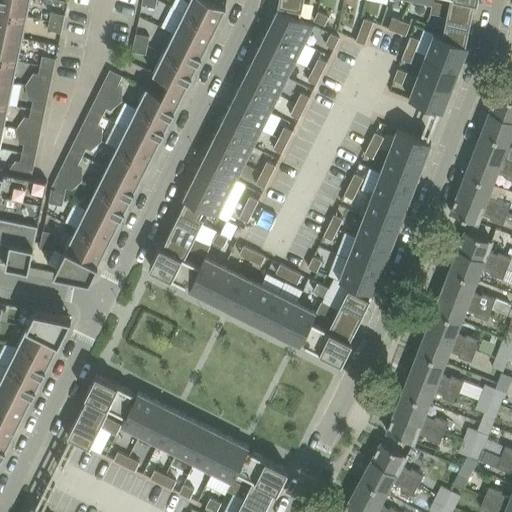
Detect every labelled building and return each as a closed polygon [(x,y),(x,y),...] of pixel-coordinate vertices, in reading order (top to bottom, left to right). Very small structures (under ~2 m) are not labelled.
[(0,0),(0,9),(27,15),(30,0),(0,0)] [(188,0),(189,1),(183,11),(216,27),(226,6),(213,0),(188,0)] [(279,0),(278,8),(279,6),(300,17),(303,0),(279,0)] [(436,0),(433,0),(431,11),(439,13),(442,1),(436,0)] [(447,15),(443,34),(466,43),(474,0),(450,0),(450,3),(447,15)] [(442,1),(439,13),(447,15),(450,3),(442,1)] [(278,8),(270,24),(305,42),(314,23),(300,17),(279,6),(278,8)] [(0,9),(0,32),(23,37),(27,15),(0,9)] [(319,10),(314,18),(325,23),(329,15),(319,10)] [(52,11),(50,19),(63,22),(65,13),(52,11)] [(216,27),(183,11),(173,31),(206,47),(216,27)] [(393,15),(388,26),(397,30),(402,19),(393,15)] [(365,16),(361,28),(369,31),(374,20),(365,16)] [(48,28),(62,31),(63,22),(50,19),(48,28)] [(402,19),(397,30),(406,33),(411,22),(402,19)] [(270,24),(262,41),(297,59),(305,42),(270,24)] [(361,28),(356,39),(365,42),(369,31),(361,28)] [(206,47),(173,31),(163,51),(196,67),(206,47)] [(331,31),(326,42),(334,46),(340,36),(331,31)] [(435,31),(426,53),(460,66),(468,44),(466,43),(443,34),(435,31)] [(0,32),(0,54),(18,59),(23,37),(0,32)] [(148,44),(150,35),(136,32),(134,41),(148,44)] [(411,34),(406,46),(415,49),(420,38),(411,34)] [(146,52),(148,44),(134,41),(133,50),(146,52)] [(262,41),(253,59),(288,76),(297,59),(262,41)] [(406,46),(402,57),(411,60),(415,49),(406,46)] [(168,122),(179,101),(182,95),(185,88),(196,67),(163,51),(153,72),(169,80),(166,86),(162,93),(147,85),(136,106),(168,122)] [(426,53),(418,74),(452,87),(460,66),(426,53)] [(0,54),(0,77),(14,81),(18,59),(0,54)] [(43,54),(41,63),(54,66),(56,57),(43,54)] [(319,56),(314,67),(322,71),(327,61),(319,56)] [(253,59),(245,76),(279,93),(288,76),(253,59)] [(39,72),(53,75),(54,66),(41,63),(39,72)] [(314,67),(308,78),(317,82),(322,71),(314,67)] [(398,67),(394,78),(403,82),(407,70),(398,67)] [(123,74),(110,68),(106,76),(119,82),(123,74)] [(418,74),(409,97),(443,110),(452,87),(418,74)] [(245,76),(236,93),(271,110),(279,93),(245,76)] [(0,77),(0,100),(9,103),(14,81),(0,77)] [(302,91),(296,102),(305,106),(310,95),(302,91)] [(511,97),(497,92),(489,112),(511,119),(511,97)] [(236,93),(228,110),(262,127),(271,110),(236,93)] [(34,98),(32,107),(45,110),(47,101),(34,98)] [(0,100),(0,123),(5,125),(9,103),(0,100)] [(107,106),(94,100),(90,108),(103,114),(107,106)] [(296,102),(291,112),(300,117),(305,106),(296,102)] [(168,122),(136,106),(126,126),(158,142),(168,122)] [(30,116),(43,119),(45,110),(32,107),(30,116)] [(99,122),(103,114),(90,108),(86,116),(99,122)] [(228,110),(219,127),(254,145),(262,127),(228,110)] [(481,133),(474,151),(511,166),(511,145),(508,144),(509,140),(511,141),(511,119),(489,112),(482,130),(481,133)] [(285,125),(279,136),(288,140),(293,129),(285,125)] [(116,146),(148,162),(158,142),(126,126),(116,146)] [(219,127),(210,145),(245,162),(254,145),(219,127)] [(398,127),(389,149),(423,162),(432,140),(398,127)] [(376,130),(370,141),(379,146),(384,135),(376,130)] [(279,136),(274,147),(282,151),(288,140),(279,136)] [(87,146),(74,140),(70,148),(83,154),(87,146)] [(370,141),(365,152),(373,156),(379,146),(370,141)] [(24,142),(23,151),(36,154),(38,145),(24,142)] [(210,145),(202,162),(236,179),(245,162),(210,145)] [(106,166),(138,182),(148,162),(116,146),(106,166)] [(79,162),(83,154),(70,148),(66,156),(79,162)] [(389,149),(381,171),(415,184),(423,162),(389,149)] [(21,160),(34,163),(36,154),(23,151),(21,160)] [(511,166),(474,151),(466,171),(459,191),(507,210),(511,200),(506,198),(498,196),(498,198),(488,194),(492,184),(493,181),(497,170),(507,174),(506,176),(511,178),(511,166)] [(268,160),(262,170),(271,175),(276,164),(268,160)] [(202,162),(193,179),(228,196),(236,179),(202,162)] [(96,186),(128,202),(138,182),(106,166),(96,186)] [(0,259),(30,266),(47,179),(0,169),(0,259)] [(262,170),(257,181),(265,185),(271,175),(262,170)] [(355,171),(350,182),(359,186),(364,176),(355,171)] [(369,189),(368,190),(407,205),(415,184),(381,171),(373,191),(369,189)] [(193,179),(184,197),(187,198),(204,207),(219,214),(228,196),(193,179)] [(350,182),(345,193),(353,197),(359,186),(350,182)] [(66,186),(53,183),(51,192),(65,195),(66,186)] [(128,202),(96,186),(86,206),(118,222),(128,202)] [(368,190),(360,211),(398,226),(407,205),(368,190)] [(507,210),(459,191),(451,211),(478,221),(481,212),(491,215),(490,218),(503,222),(507,210)] [(63,204),(65,195),(51,192),(49,201),(63,204)] [(250,194),(245,205),(254,209),(259,198),(250,194)] [(187,198),(163,244),(185,255),(189,246),(195,236),(204,216),(200,214),(204,207),(187,198)] [(245,205),(240,216),(248,220),(254,209),(245,205)] [(118,222),(86,206),(76,226),(108,242),(118,222)] [(364,214),(356,234),(390,247),(398,226),(360,211),(360,212),(364,214)] [(335,212),(329,223),(338,227),(343,217),(335,212)] [(329,223),(324,234),(333,238),(338,227),(329,223)] [(108,242),(76,226),(66,246),(98,262),(108,242)] [(57,232),(43,229),(42,238),(55,241),(57,232)] [(492,239),(484,236),(465,229),(457,249),(506,268),(507,266),(511,267),(511,255),(498,251),(498,253),(488,249),(492,239)] [(217,230),(213,239),(224,244),(228,236),(217,230)] [(356,234),(348,256),(382,269),(390,247),(356,234)] [(195,236),(189,246),(197,250),(203,240),(195,236)] [(55,241),(42,238),(40,247),(53,250),(55,241)] [(203,240),(197,250),(206,254),(211,244),(203,240)] [(161,243),(150,265),(186,283),(191,285),(189,287),(208,297),(225,264),(206,254),(201,263),(197,261),(185,255),(163,244),(161,243)] [(244,244),(240,252),(251,258),(255,249),(244,244)] [(91,278),(98,262),(66,246),(54,271),(91,278)] [(255,249),(251,258),(261,263),(266,254),(255,249)] [(506,268),(457,249),(450,269),(442,288),(492,307),(508,313),(511,303),(482,292),(482,293),(473,290),(477,280),(481,267),(492,271),(491,272),(503,277),(506,268)] [(314,254),(309,265),(317,270),(322,259),(314,254)] [(348,256),(340,278),(351,282),(374,291),(382,269),(348,256)] [(281,262),(277,271),(287,276),(292,267),(281,262)] [(225,264),(208,297),(227,306),(243,273),(225,264)] [(292,267),(287,276),(298,281),(302,273),(292,267)] [(243,273),(227,306),(245,315),(261,282),(243,273)] [(318,280),(314,289),(325,295),(329,286),(318,280)] [(261,282),(245,315),(263,324),(280,291),(261,282)] [(333,318),(329,327),(350,338),(374,291),(351,282),(339,307),(333,318)] [(492,307),(442,288),(434,309),(426,329),(476,349),(480,338),(467,332),(466,335),(457,331),(461,320),(466,308),(475,312),(475,313),(487,318),(492,307)] [(280,291),(263,324),(282,333),(298,300),(280,291)] [(322,299),(317,310),(325,314),(330,303),(322,299)] [(298,300),(282,333),(301,343),(302,340),(306,342),(342,360),(353,339),(350,338),(329,327),(317,321),(312,319),(317,310),(298,300)] [(330,303),(325,314),(333,318),(339,307),(330,303)] [(35,308),(27,324),(60,341),(72,316),(35,308)] [(27,324),(17,344),(50,361),(60,341),(27,324)] [(476,349),(426,329),(419,350),(411,370),(460,389),(464,379),(451,374),(450,376),(441,372),(445,360),(450,349),(460,353),(459,355),(471,359),(476,349)] [(511,340),(511,330),(507,329),(503,337),(511,340)] [(506,361),(511,347),(511,344),(511,340),(503,337),(495,357),(506,361)] [(17,344),(7,365),(40,381),(50,361),(17,344)] [(502,368),(506,361),(495,357),(492,364),(502,368)] [(7,365),(0,379),(0,385),(30,401),(40,381),(7,365)] [(460,389),(411,370),(403,390),(395,410),(444,429),(448,420),(435,415),(434,417),(425,414),(430,400),(434,390),(444,394),(443,395),(455,400),(460,389)] [(97,372),(86,393),(89,395),(110,405),(122,411),(126,413),(122,422),(141,432),(157,399),(138,390),(137,392),(133,390),(97,372)] [(490,399),(493,392),(495,387),(485,383),(479,397),(490,401),(490,399)] [(0,410),(20,421),(30,401),(0,385),(0,410)] [(495,387),(490,399),(501,403),(506,391),(495,387)] [(89,395),(68,435),(90,446),(100,425),(106,414),(110,405),(89,395)] [(485,411),(490,401),(479,397),(475,407),(485,411)] [(157,399),(141,432),(159,441),(176,408),(157,399)] [(490,401),(485,411),(496,415),(498,412),(501,403),(490,399),(490,401)] [(176,408),(159,441),(178,450),(194,417),(176,408)] [(0,410),(0,435),(10,441),(20,421),(0,410)] [(444,429),(395,410),(387,430),(414,440),(418,431),(428,435),(427,437),(440,442),(444,429)] [(106,414),(100,425),(109,429),(114,418),(106,414)] [(194,417),(178,450),(195,459),(193,463),(194,463),(212,426),(194,417)] [(114,418),(109,429),(117,433),(122,422),(114,418)] [(483,448),(493,424),(482,419),(478,430),(474,441),(472,443),(483,448)] [(212,426),(194,463),(212,472),(230,435),(212,426)] [(474,441),(478,430),(468,426),(464,437),(474,441)] [(0,435),(0,460),(10,441),(0,435)] [(230,435),(212,472),(231,482),(233,477),(238,469),(242,471),(254,477),(276,488),(278,489),(289,467),(253,449),(248,447),(250,445),(230,435)] [(468,454),(472,443),(474,441),(464,437),(459,450),(468,454)] [(407,454),(399,450),(381,440),(372,458),(418,483),(423,474),(412,467),(411,469),(401,464),(407,454)] [(479,458),(483,448),(472,443),(468,454),(464,462),(474,467),(479,458)] [(511,458),(511,446),(505,444),(505,446),(500,444),(496,453),(511,458)] [(119,449),(114,458),(125,463),(129,455),(119,449)] [(511,468),(511,493),(511,496),(502,492),(502,490),(489,485),(485,495),(511,506),(511,458),(496,453),(487,449),(483,459),(510,470),(511,468)] [(129,455),(125,463),(136,469),(140,460),(129,455)] [(418,483),(372,458),(361,477),(351,495),(382,511),(401,511),(390,506),(389,508),(380,503),(387,491),(393,479),(402,485),(401,486),(412,493),(418,483)] [(468,480),(474,467),(464,462),(457,474),(468,480)] [(155,468),(151,476),(162,481),(166,473),(155,468)] [(166,473),(162,481),(173,487),(177,478),(166,473)] [(231,482),(228,488),(236,492),(242,482),(233,477),(231,482)] [(244,496),(236,511),(263,511),(276,488),(254,477),(250,486),(244,496)] [(184,482),(180,490),(191,496),(195,487),(184,482)] [(242,482),(236,492),(244,496),(250,486),(242,482)] [(445,500),(451,488),(441,483),(435,495),(445,500)] [(461,493),(451,488),(445,500),(455,505),(461,493)] [(382,511),(351,495),(342,511),(382,511)] [(438,511),(439,511),(445,500),(435,495),(429,507),(438,511)] [(511,511),(511,506),(485,495),(480,506),(493,511),(494,509),(502,511),(511,511)] [(211,496),(207,504),(217,510),(222,501),(211,496)] [(451,511),(455,505),(445,500),(439,511),(451,511)]
